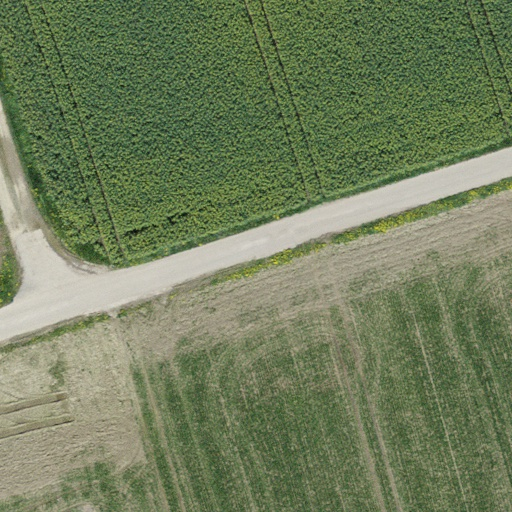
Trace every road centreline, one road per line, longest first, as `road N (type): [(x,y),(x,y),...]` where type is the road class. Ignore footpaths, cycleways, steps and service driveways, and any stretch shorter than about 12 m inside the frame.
road 1 (unclassified): [(511,165),(0,326)]
road 2 (track): [(0,179),(42,313)]
